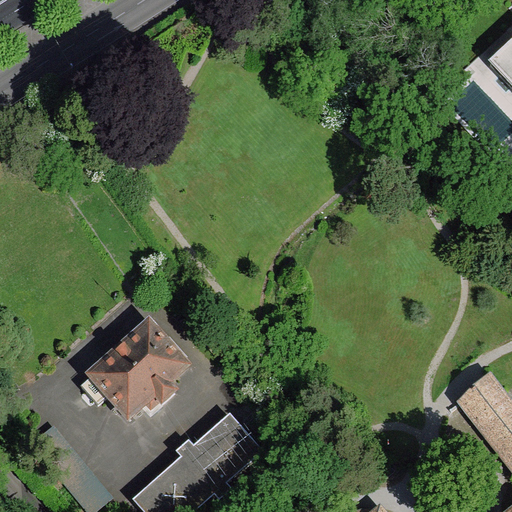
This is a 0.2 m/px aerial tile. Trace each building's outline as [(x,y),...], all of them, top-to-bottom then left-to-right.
[(511,46),(492,66),(511,88),(511,46)] [(149,326),(87,380),(90,383),(81,390),(98,409),(106,401),(127,425),(155,400),(159,405),(172,393),(169,389),(188,372),(149,326)] [(511,405),(492,381),(461,406),(511,469),(511,405)] [(182,463),(134,506),(139,511),(198,511),(213,499),(220,506),(232,494),(227,488),(262,456),(230,420),(194,452),(189,446),(177,457),(182,463)] [(92,511),(99,511),(118,495),(69,443),(47,464),(92,511)]
